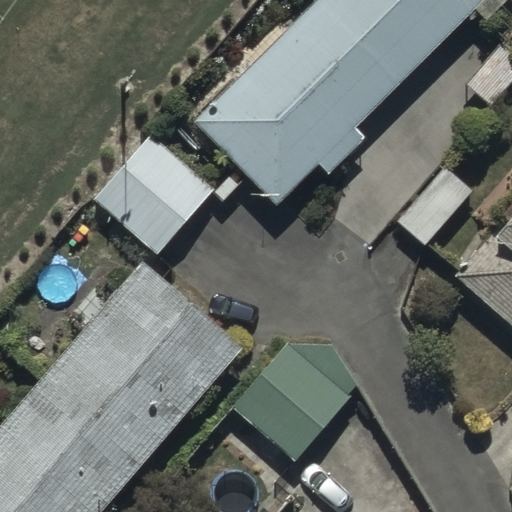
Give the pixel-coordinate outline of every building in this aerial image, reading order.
[(321,0),(183,134),(263,216),(484,0),(321,0)] [(205,210),(139,155),(86,218),(152,273),(205,210)] [(425,248),(473,193),(436,161),(388,216),(425,248)] [(511,203),(452,279),(511,326),(511,203)] [(0,446),(0,511),(107,511),(237,360),(142,280),(0,446)] [(333,346),(283,346),(231,403),(296,462),(358,389),(333,346)]
